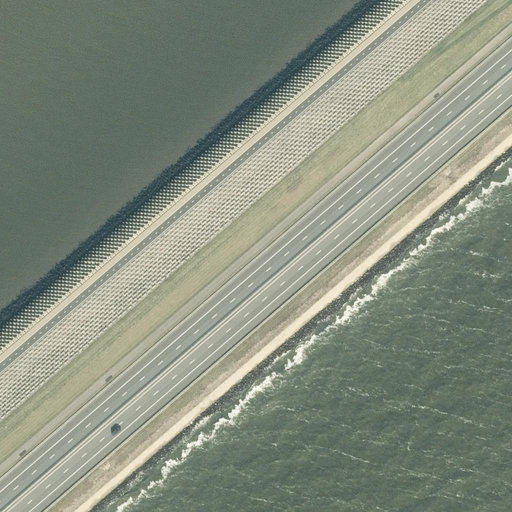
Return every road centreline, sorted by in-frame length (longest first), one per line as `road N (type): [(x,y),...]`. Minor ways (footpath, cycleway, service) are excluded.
road 1 (motorway): [(511,55),(0,495)]
road 2 (motorway): [(21,511),(511,86)]
